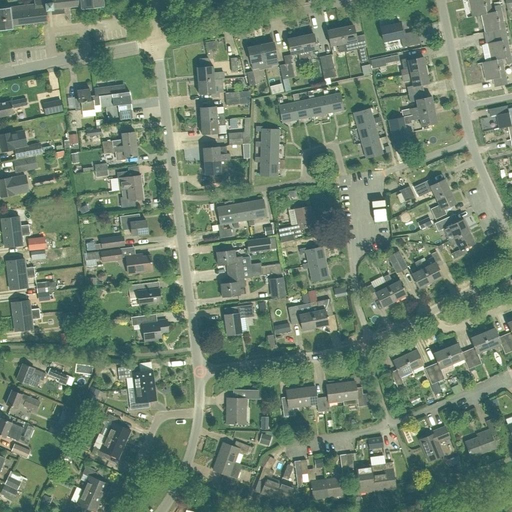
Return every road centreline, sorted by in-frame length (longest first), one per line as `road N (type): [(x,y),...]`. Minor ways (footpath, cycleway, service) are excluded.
road 1 (residential): [(198,372),(155,41)]
road 2 (residential): [(368,342),(352,269),(365,195),(375,176),(469,142)]
road 3 (unclassified): [(155,41),(353,0)]
road 4 (residential): [(198,372),(362,345)]
road 5 (unclassified): [(0,73),(155,41)]
road 6 (residential): [(116,511),(157,421),(198,413)]
road 7 (residential): [(388,425),(507,381)]
